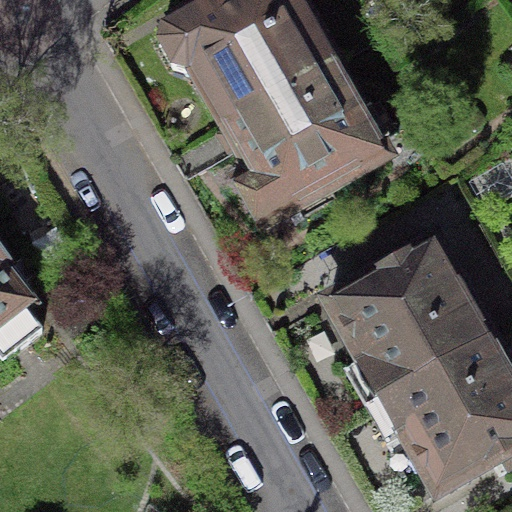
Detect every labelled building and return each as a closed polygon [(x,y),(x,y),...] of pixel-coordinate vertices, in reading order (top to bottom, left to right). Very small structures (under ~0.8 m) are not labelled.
[(192,71),(225,130),(334,68),(295,0),(219,0),(220,0),(164,32),(160,46),(173,70),(187,74),(192,71)] [(385,158),(334,68),(225,130),(238,154),(252,177),(239,184),(263,227),(385,158)] [(366,408),(488,339),(434,244),(408,259),(330,303),(363,362),(346,372),(366,408)] [(0,360),(2,364),(42,334),(25,312),(30,308),(2,272),(6,268),(0,260),(0,360)] [(511,380),(488,339),(366,408),(387,445),(404,435),(438,493),(511,451),(511,380)]
